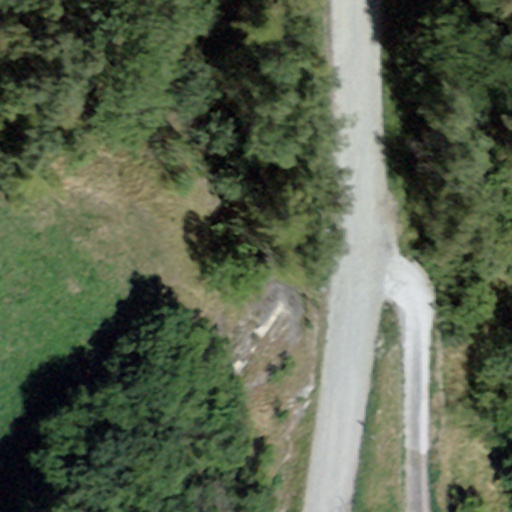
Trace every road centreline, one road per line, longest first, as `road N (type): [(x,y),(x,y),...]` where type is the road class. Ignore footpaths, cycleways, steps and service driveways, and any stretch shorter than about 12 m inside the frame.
road 1 (unclassified): [(357,0),(359,242),(327,511)]
road 2 (track): [(357,267),(393,274),(418,308),(423,511)]
